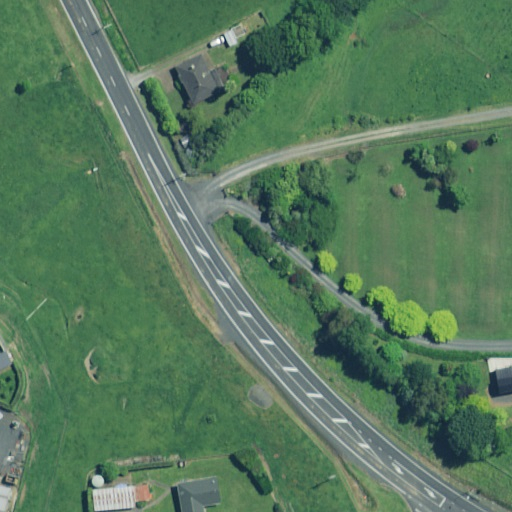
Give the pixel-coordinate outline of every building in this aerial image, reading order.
[(240,42),(234,29),(224,33),(230,47),(240,42)] [(220,92),(203,56),(177,68),(194,104),(220,92)] [(0,370),(12,365),(6,352),(0,354),(0,370)] [(220,505),(216,479),(179,485),(183,511),(203,511),(203,507),(220,505)] [(4,511),(10,489),(0,486),(0,511),(4,511)] [(135,508),(135,503),(151,502),(150,486),(93,491),(95,511),(135,508)]
